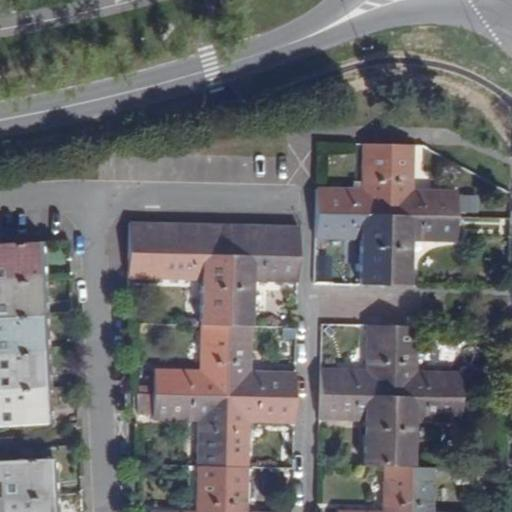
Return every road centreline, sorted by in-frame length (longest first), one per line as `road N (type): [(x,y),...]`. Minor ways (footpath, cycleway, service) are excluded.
road 1 (tertiary): [(0,118),(213,72),(348,18)]
road 2 (residential): [(436,304),(301,300),(295,511)]
road 3 (residential): [(84,196),(101,511)]
road 4 (residential): [(282,198),(84,196)]
road 5 (tertiary): [(348,18),(474,0)]
road 6 (unknown): [(301,300),(306,203),(282,198)]
